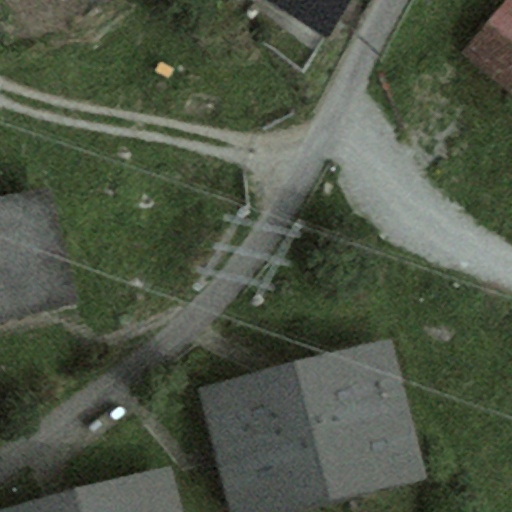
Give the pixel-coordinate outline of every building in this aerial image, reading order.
[(63,0),(78,16),(95,0),(63,0)] [(287,0),(319,19),(331,0),(287,0)] [(511,88),(511,0),(468,51),(511,88)] [(0,312),(60,297),(38,208),(0,216),(0,312)] [(215,402),(243,510),(407,468),(380,360),(215,402)] [(59,511),(166,511),(160,487),(59,511)]
